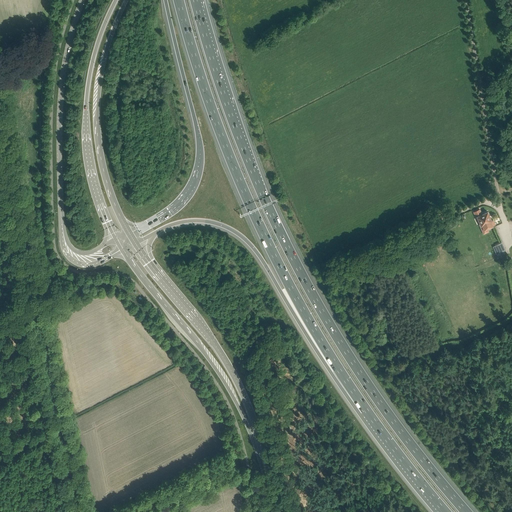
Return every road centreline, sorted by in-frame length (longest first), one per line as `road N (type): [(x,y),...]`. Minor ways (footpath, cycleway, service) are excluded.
road 1 (motorway): [(465,511),(382,406),(315,301),(244,151),(195,0)]
road 2 (motorway): [(178,0),(261,230),(366,410)]
road 3 (motorway): [(135,243),(183,221),(238,234),(343,390),(366,410)]
road 4 (secondary): [(268,487),(264,446),(230,370),(135,243)]
road 5 (secondary): [(120,250),(221,378),(268,487)]
road 6 (motorway): [(165,0),(199,159),(179,204),(129,233)]
road 7 (secondary): [(115,0),(98,38),(85,110),(91,175),(115,240)]
road 8 (secondary): [(129,233),(104,174),(97,124),(102,66),(126,0)]
road 9 (tertiary): [(60,214),(61,79),(81,0)]
road 10 (track): [(34,308),(79,511)]
road 11 (track): [(0,142),(34,308),(0,326)]
road 12 (motorway): [(366,410),(445,511)]
